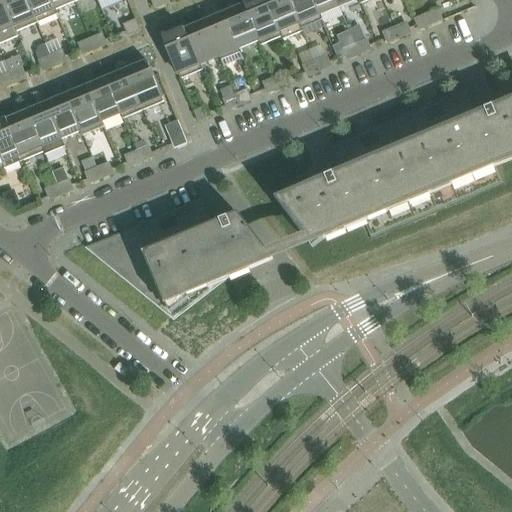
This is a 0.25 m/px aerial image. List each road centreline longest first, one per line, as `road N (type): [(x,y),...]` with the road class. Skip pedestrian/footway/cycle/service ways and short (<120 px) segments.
road 1 (residential): [(11,246),(511,36)]
road 2 (residential): [(11,246),(189,390)]
road 3 (residential): [(489,258),(403,283),(295,341)]
road 4 (residential): [(311,365),(489,258)]
road 5 (residential): [(424,511),(311,365)]
road 6 (residential): [(215,410),(123,511)]
